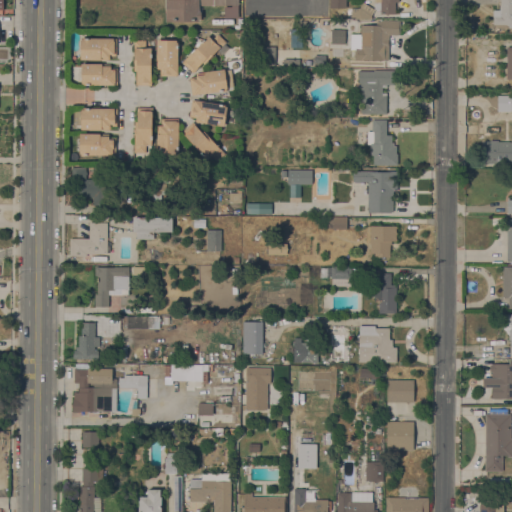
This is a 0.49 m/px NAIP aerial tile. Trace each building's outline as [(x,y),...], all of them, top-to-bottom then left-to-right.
[(238,0),(238,18),(224,18),(224,7),(231,7),(231,5),(199,5),(199,12),(201,12),(201,19),(199,19),(199,22),(165,22),(165,0),(238,0)] [(330,0),(346,0),(346,8),(330,8),(330,0)] [(399,0),(399,2),(395,2),(395,14),(380,14),(380,10),(375,9),(371,15),(371,19),(355,18),(355,17),(351,17),(351,8),(359,8),(363,2),(374,9),(374,0),(399,0)] [(511,0),(511,18),(499,18),(499,5),(500,5),(500,0),(511,0)] [(400,21),(399,35),(388,35),(388,60),(361,60),(355,60),(355,49),(353,48),(353,35),(360,35),(360,25),(376,25),(376,22),(379,22),(379,20),(400,21)] [(210,59),(209,59),(204,64),(203,63),(193,73),(182,62),(190,53),(191,53),(208,36),(212,40),(217,34),(226,42),(224,44),(210,59)] [(116,56),(110,56),(109,60),(80,60),(80,39),(82,39),(82,38),(116,38),(116,56)] [(136,85),(136,71),(134,71),(134,40),(146,40),(146,48),(151,48),(151,76),(152,76),(152,85),(136,85)] [(160,76),(160,69),(156,69),(156,40),(177,40),(177,76),(160,76)] [(275,65),(258,65),(259,46),(276,46),(275,65)] [(325,56),(325,66),(314,66),(314,55),(325,56)] [(299,66),(282,65),(283,58),(299,58),(299,66)] [(117,85),(83,85),(83,84),(81,84),(81,64),(110,64),(110,68),(117,68),(117,85)] [(316,76),(312,76),(312,73),(309,73),(309,76),(306,76),(306,67),(316,67),(316,76)] [(189,78),(196,77),(195,73),(224,69),(224,70),(231,69),(233,86),(226,87),(226,91),(192,95),(189,78)] [(360,83),(358,83),(358,84),(352,84),(352,71),(373,71),(373,70),(398,70),(398,85),(386,84),(386,114),(384,114),(384,118),(361,118),(361,103),(360,103),(360,83)] [(192,100),(225,105),(225,106),(227,106),(224,126),(195,122),(196,118),(189,117),(192,100)] [(134,153),(134,143),(135,143),(135,122),(137,122),(137,108),(153,107),(153,117),(152,117),(152,145),(146,145),(146,153),(134,153)] [(117,126),(110,126),(110,129),(81,130),(81,125),(75,125),(75,111),(81,111),(81,110),(83,110),(83,108),(117,108),(117,126)] [(179,119),(178,155),(157,154),(157,125),(161,125),(161,118),(179,119)] [(372,131),(372,126),(371,126),(371,122),(372,122),(372,120),(386,120),(386,135),(391,135),(391,142),(393,142),(393,146),(396,146),(396,154),(397,154),(397,165),(373,165),(373,155),(370,155),(370,144),(367,144),(367,131),(372,131)] [(193,121),(202,132),(204,131),(218,147),(219,147),(225,154),(216,161),(212,156),(206,160),(181,132),(193,121)] [(115,156),(79,155),(80,133),(109,134),(109,138),(115,138),(115,156)] [(511,163),(482,163),(482,141),(490,141),(490,140),(498,140),(498,141),(509,141),(509,142),(511,142),(511,163)] [(85,179),(105,180),(105,205),(93,205),(93,197),(78,197),(79,182),(72,182),(72,167),(86,167),(85,179)] [(287,184),(287,176),(281,176),(281,170),(287,170),(287,169),(312,169),(311,184),(287,184)] [(368,181),(363,181),(363,182),(354,182),(354,181),(353,181),(353,171),(368,171),(390,172),(390,171),(397,171),(397,191),(393,191),(393,196),(391,196),(391,200),(393,200),(393,212),(368,212),(368,181)] [(161,201),(153,201),(153,194),(148,194),(148,175),(167,175),(168,182),(166,182),(166,194),(161,194),(161,201)] [(241,193),(241,203),(232,203),(232,202),(229,202),(229,193),(241,193)] [(270,203),(245,203),(245,214),(270,215),(270,203)] [(153,232),(153,239),(136,239),(136,232),(133,232),(133,217),(172,217),(172,232),(153,232)] [(347,218),(347,229),(328,228),(328,226),(322,226),(322,220),(328,220),(328,217),(347,218)] [(107,254),(86,253),(86,256),(70,256),(70,238),(89,238),(89,222),(107,223),(107,254)] [(370,226),(397,226),(397,228),(396,228),(396,232),(397,232),(397,235),(396,235),(396,238),(397,238),(397,241),(391,241),(391,245),(390,245),(390,257),(374,257),(374,253),(370,253),(370,226)] [(221,251),(206,251),(207,230),(221,230),(221,251)] [(268,254),(268,243),(286,244),(286,254),(268,254)] [(146,266),(146,275),(133,275),(133,266),(146,266)] [(511,266),(511,308),(508,308),(508,297),(502,297),(502,266),(511,266)] [(97,294),(97,276),(95,276),(95,267),(128,267),(128,295),(108,295),(108,307),(94,307),(95,294),(97,294)] [(331,277),(331,276),(327,276),(327,267),(351,267),(351,278),(331,277)] [(396,313),(378,313),(379,300),(374,300),(374,276),(379,276),(379,273),(391,273),(391,285),(396,285),(396,313)] [(506,314),(511,314),(511,356),(510,356),(510,340),(508,340),(509,335),(506,331),(503,329),(503,325),(505,322),(506,322),(506,314)] [(148,315),(159,315),(159,328),(127,328),(127,325),(122,325),(122,317),(148,317),(148,315)] [(262,354),(242,354),(242,321),(262,322),(262,354)] [(95,337),(99,337),(99,347),(95,347),(95,350),(98,350),(98,359),(73,359),(73,350),(75,350),(75,347),(78,347),(78,336),(81,336),(81,322),(95,322),(95,337)] [(392,339),(392,347),(397,347),(397,362),(358,362),(358,325),(375,325),(375,328),(389,328),(389,339),(392,339)] [(316,343),(316,363),(300,362),(300,342),(316,343)] [(511,399),(491,399),(491,387),(482,387),(483,378),(491,378),(491,372),(489,372),(489,365),(491,365),(491,364),(509,364),(509,360),(511,360),(511,399)] [(207,371),(207,383),(203,383),(202,379),(171,380),(170,365),(202,364),(202,371),(207,371)] [(245,368),(270,368),(270,383),(267,383),(267,410),(245,409),(245,368)] [(116,412),(72,412),(72,399),(73,399),(73,392),(78,392),(78,383),(74,383),(74,369),(111,369),(111,378),(116,378),(116,412)] [(146,399),(137,398),(137,388),(119,387),(119,377),(123,378),(123,375),(134,375),(134,378),(137,378),(137,375),(147,375),(146,399)] [(413,380),(413,402),(386,402),(387,380),(413,380)] [(140,408),(140,416),(131,416),(131,408),(134,399),(136,399),(137,408),(140,408)] [(212,403),(212,416),(197,415),(198,403),(212,403)] [(485,414),(489,414),(489,409),(508,409),(508,414),(510,414),(510,438),(511,438),(511,457),(507,457),(507,456),(502,456),(502,471),(485,471),(485,414)] [(413,421),(413,450),(387,450),(387,421),(413,421)] [(82,432),(98,432),(98,447),(82,447),(82,432)] [(311,459),(305,459),(304,479),(310,479),(310,488),(294,488),(294,436),(312,436),(311,459)] [(248,444),(259,444),(259,452),(248,452),(248,444)] [(164,458),(166,458),(166,453),(175,453),(175,458),(176,458),(176,474),(164,474),(164,458)] [(383,481),(370,481),(366,481),(366,462),(370,462),(370,461),(383,461),(383,481)] [(79,511),(79,486),(83,486),(83,482),(82,482),(82,468),(103,468),(103,481),(93,481),(93,486),(94,486),(94,497),(93,497),(93,511),(79,511)] [(230,511),(213,511),(213,502),(189,501),(189,479),(201,479),(201,473),(229,473),(229,481),(230,481),(230,511)] [(172,476),(173,511),(181,511),(180,476),(172,476)] [(160,497),(161,497),(161,511),(138,511),(138,496),(147,496),(147,489),(160,489),(160,497)] [(302,498),(302,490),(314,490),(314,498),(315,498),(315,500),(327,499),(327,511),(296,511),(296,510),(294,510),(294,498),(300,498),(302,498)] [(243,511),(243,496),(245,496),(245,492),(251,492),(251,496),(284,496),(284,511),(243,511)] [(372,492),(372,502),(374,502),(373,509),(377,509),(377,511),(337,511),(337,492),(352,492),(372,492)] [(428,497),(428,511),(385,511),(385,497),(428,497)]
